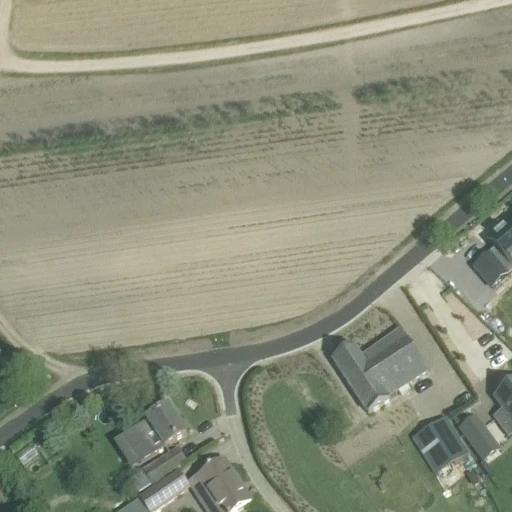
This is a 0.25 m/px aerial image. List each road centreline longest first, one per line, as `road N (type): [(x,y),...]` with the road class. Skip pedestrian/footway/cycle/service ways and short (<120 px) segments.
road 1 (unclassified): [(224,361),(291,344),(355,305),(511,174)]
road 2 (unclassified): [(0,443),(120,377),(224,361)]
road 3 (unclassified): [(289,511),(239,449),(224,361)]
